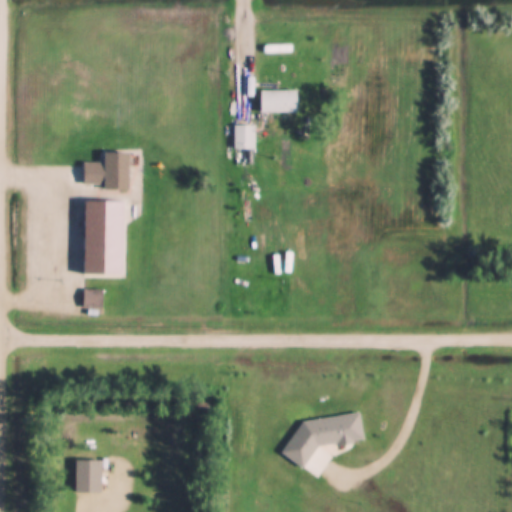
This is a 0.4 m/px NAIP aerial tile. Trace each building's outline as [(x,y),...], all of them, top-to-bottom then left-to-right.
[(296,90),(260,90),(260,113),(296,113),(296,90)] [(254,125),(234,125),(234,149),(254,149),(254,125)] [(127,190),(128,154),(103,154),(103,164),(83,163),(82,189),(127,190)] [(64,277),(124,278),(125,203),(65,202),(64,277)] [(82,291),(82,310),(101,310),(101,291),(82,291)] [(360,414),(302,422),(281,455),(300,468),(305,467),(317,449),(364,442),(360,414)] [(75,494),(101,494),(101,462),(75,462),(75,494)]
